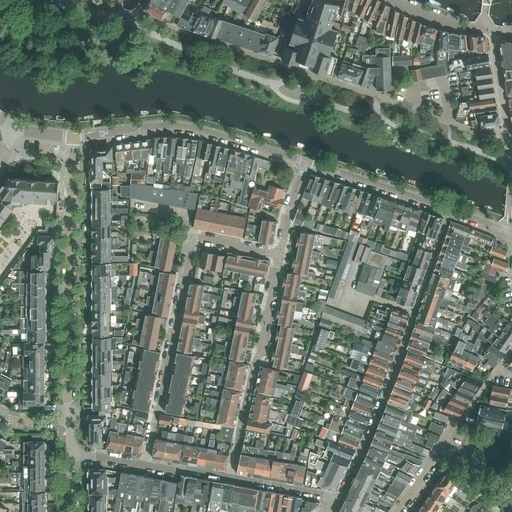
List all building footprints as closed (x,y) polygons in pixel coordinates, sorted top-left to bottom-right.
[(170,12),(149,0),(148,0),(144,9),(148,11),(149,14),(153,16),(155,16),(162,20),(166,21),(170,12)] [(149,0),(170,12),(177,15),(177,16),(187,21),(191,15),(193,12),(199,0),(149,0)] [(242,16),(243,14),(247,7),(250,0),(223,0),(222,3),(227,6),(230,8),(237,12),(242,16)] [(251,18),(255,21),(256,20),(264,5),(268,7),(271,0),(270,0),(250,0),(247,7),(243,14),(247,16),(251,18)] [(311,70),(331,76),(338,57),(329,55),(337,30),(331,28),(332,27),(333,22),(339,6),(339,5),(322,0),(311,0),(304,20),(298,18),(289,44),(294,45),(292,49),(287,48),(282,60),(296,64),(297,60),(313,65),(311,70)] [(350,0),(340,0),(339,5),(339,6),(344,8),(341,17),(344,18),(347,9),(350,0)] [(350,0),(347,9),(344,18),(348,20),(351,11),(357,13),(360,0),(350,0)] [(372,0),(360,0),(357,13),(356,14),(365,19),(372,0)] [(373,24),(381,2),(378,0),(372,0),(365,19),(373,24)] [(390,7),(381,2),(373,24),(383,30),(385,22),(386,20),(384,19),(388,13),(390,7)] [(206,16),(210,9),(204,5),(198,14),(191,29),(199,32),(206,16)] [(399,13),(394,9),(392,8),(386,20),(385,22),(387,23),(384,35),(395,37),(399,13)] [(206,16),(199,32),(208,35),(216,17),(215,17),(217,12),(210,9),(206,16)] [(187,21),(177,16),(173,23),(177,25),(191,29),(198,14),(193,12),(191,15),(187,21)] [(408,18),(399,13),(395,37),(404,39),(408,18)] [(241,46),(248,48),(254,30),(247,28),(251,18),(247,16),(245,20),(243,27),(237,45),(241,46)] [(216,17),(208,35),(216,38),(222,20),(221,19),(216,17)] [(416,21),(408,18),(404,39),(412,41),(416,21)] [(262,23),(261,25),(272,28),(273,25),(274,23),(271,22),(268,23),(267,23),(266,20),(263,19),(263,22),(262,23)] [(227,41),(230,32),(233,23),(227,21),(224,20),(222,20),(216,38),(220,39),(227,41)] [(412,42),(421,44),(423,44),(426,35),(422,34),(423,25),(416,21),(412,41),(411,42),(412,42)] [(237,45),(243,27),(233,23),(230,32),(227,41),(237,45)] [(421,44),(420,51),(425,51),(425,47),(428,46),(433,47),(437,30),(424,25),(423,25),(422,34),(426,35),(423,44),(421,44)] [(254,30),(248,48),(254,50),(254,51),(258,52),(265,34),(254,30)] [(448,32),(440,31),(437,53),(437,63),(443,62),(448,61),(448,32)] [(271,33),(267,32),(260,51),(265,53),(266,55),(269,56),(271,54),(272,55),(275,45),(276,45),(278,41),(277,40),(279,37),(270,34),(271,33)] [(460,34),(448,32),(448,61),(443,62),(444,66),(449,65),(452,64),(452,61),(461,59),(461,49),(460,34)] [(461,49),(470,50),(469,35),(460,34),(461,49)] [(476,50),(478,50),(477,36),(469,35),(470,50),(476,50)] [(478,50),(476,50),(476,56),(488,53),(486,39),(484,37),(477,36),(478,50)] [(511,42),(501,40),(499,42),(503,67),(511,67),(511,42)] [(377,90),(381,90),(381,93),(387,93),(387,90),(391,90),(390,66),(390,47),(376,48),(376,54),(370,54),(370,73),(371,73),(376,73),(377,90)] [(451,73),(490,65),(488,53),(476,56),(462,59),(462,62),(452,64),(449,65),(451,73)] [(363,62),(361,66),(362,66),(358,82),(366,85),(370,73),(370,54),(363,55),(363,62)] [(351,69),(353,64),(343,60),(338,77),(339,78),(339,79),(342,80),(343,79),(347,81),(349,75),(348,74),(350,68),(351,69)] [(444,66),(443,62),(437,63),(437,65),(411,70),(414,81),(425,79),(447,75),(446,73),(444,66)] [(361,66),(353,64),(351,69),(350,68),(348,74),(349,75),(347,81),(352,82),(352,83),(355,84),(356,83),(357,84),(358,82),(362,66),(361,66)] [(475,70),(477,80),(492,77),(490,68),(475,70)] [(477,80),(478,89),(493,87),(492,77),(477,80)] [(493,87),(478,89),(480,99),(495,97),(493,87)] [(496,105),(495,98),(470,102),(460,103),(456,118),(463,118),(467,117),(466,110),(473,109),(474,109),(496,105)] [(474,109),(474,116),(497,113),(496,105),(474,109)] [(498,116),(497,113),(470,117),(472,128),(475,129),(484,127),(486,129),(490,128),(491,126),(497,125),(499,123),(499,117),(498,116)] [(153,155),(157,155),(160,137),(151,138),(148,162),(153,162),(153,155)] [(160,171),(162,157),(162,155),(166,155),(168,137),(160,137),(157,155),(156,170),(160,171)] [(166,155),(165,164),(169,164),(170,157),(171,157),(171,155),(175,155),(177,138),(168,137),(166,155)] [(187,138),(179,138),(176,164),(180,164),(179,176),(183,176),(187,138)] [(187,138),(183,176),(190,177),(191,171),(184,170),(185,165),(189,165),(190,158),(194,159),(197,140),(187,138)] [(150,140),(140,141),(140,161),(141,161),(140,162),(143,163),(143,161),(147,162),(150,140)] [(140,161),(140,141),(132,142),(132,156),(134,163),(137,163),(137,161),(140,161)] [(132,142),(123,143),(123,156),(125,165),(126,173),(130,173),(129,169),(128,169),(128,165),(134,164),(134,163),(132,156),(132,142)] [(208,166),(212,144),(204,142),(200,158),(197,157),(193,176),(199,177),(202,164),(208,166)] [(123,143),(115,144),(116,160),(116,166),(125,165),(123,156),(123,143)] [(221,147),(212,144),(208,166),(204,181),(209,182),(211,169),(216,170),(221,147)] [(221,147),(216,170),(224,171),(225,167),(229,149),(221,147)] [(91,160),(102,160),(106,160),(107,172),(109,175),(112,175),(111,148),(92,150),(91,152),(91,160)] [(235,174),(236,170),(240,152),(231,149),(225,176),(227,176),(228,173),(231,174),(229,179),(232,180),(230,187),(242,189),(243,183),(234,181),(235,174)] [(236,170),(246,173),(250,155),(240,152),(236,170)] [(250,155),(246,173),(243,183),(242,189),(241,197),(240,197),(239,203),(243,204),(246,204),(245,202),(244,202),(245,198),(244,197),(245,190),(247,190),(250,179),(255,181),(258,167),(260,158),(250,155)] [(267,161),(260,158),(258,167),(265,169),(267,161)] [(102,160),(91,160),(91,187),(111,187),(110,183),(102,183),(102,160)] [(131,183),(144,184),(145,174),(132,173),(132,176),(131,183)] [(302,198),(312,201),(320,177),(311,174),(303,195),(302,198)] [(321,204),(323,199),(324,197),(330,180),(320,177),(312,201),(314,201),(321,204)] [(0,226),(14,208),(12,207),(13,203),(20,204),(19,205),(57,207),(59,182),(51,181),(43,180),(43,181),(21,180),(21,179),(13,179),(8,179),(0,189),(0,226)] [(333,200),(334,199),(340,183),(330,180),(324,197),(329,199),(328,203),(327,205),(331,206),(332,204),(333,200)] [(130,198),(136,199),(139,184),(130,183),(130,198)] [(341,207),(343,202),(349,186),(340,183),(334,199),(333,200),(338,202),(335,211),(339,213),(340,209),(341,207)] [(136,199),(143,200),(146,185),(139,184),(136,199)] [(152,186),(146,185),(143,200),(149,201),(152,186)] [(121,186),(121,196),(130,196),(130,186),(121,186)] [(152,186),(149,201),(156,203),(158,189),(154,188),(154,186),(152,186)] [(283,200),(285,192),(283,191),(283,190),(270,186),(269,191),(254,187),(247,207),(260,211),(264,212),(266,203),(281,208),(283,200)] [(348,212),(357,189),(349,186),(343,202),(340,210),(348,212)] [(110,201),(117,201),(117,196),(110,196),(110,189),(93,189),(93,190),(92,191),(92,195),(93,196),(93,201),(110,201)] [(165,189),(158,189),(156,203),(162,204),(165,189)] [(162,204),(169,205),(172,189),(170,189),(170,190),(165,189),(162,204)] [(172,189),(169,205),(175,206),(178,190),(172,189)] [(357,213),(364,191),(357,189),(349,211),(356,214),(357,213)] [(185,191),(178,190),(175,206),(181,207),(185,191)] [(188,209),(191,193),(185,191),(181,207),(188,209)] [(368,209),(372,194),(364,191),(356,214),(355,217),(364,219),(365,217),(368,209)] [(188,209),(194,210),(198,194),(191,193),(188,209)] [(366,218),(370,219),(369,222),(368,226),(372,227),(373,224),(373,223),(377,212),(382,197),(374,194),(369,209),(366,218)] [(380,225),(381,224),(384,215),(385,215),(390,200),(382,197),(377,212),(373,223),(377,224),(380,225)] [(398,203),(390,200),(385,215),(384,215),(381,224),(386,225),(384,231),(387,232),(390,225),(392,218),(398,203)] [(110,213),(117,213),(127,214),(126,209),(110,209),(110,201),(93,201),(93,202),(92,203),(92,207),(93,208),(93,213),(110,213)] [(397,228),(405,205),(398,203),(392,218),(390,225),(397,228)] [(405,205),(397,228),(405,231),(404,233),(405,234),(413,208),(405,205)] [(193,227),(209,231),(212,211),(197,208),(193,227)] [(415,229),(422,211),(413,208),(405,234),(407,234),(414,237),(416,232),(414,231),(415,229)] [(209,231),(226,234),(230,215),(212,211),(209,231)] [(306,215),(297,212),(293,222),(302,226),(306,215)] [(423,244),(424,240),(433,215),(424,212),(416,236),(421,237),(419,243),(423,244)] [(110,213),(93,213),(93,214),(92,216),(92,219),(93,220),(93,225),(110,225),(117,225),(128,225),(128,216),(122,216),(122,221),(110,221),(110,213)] [(230,215),(226,234),(242,237),(246,218),(230,215)] [(424,240),(423,244),(431,247),(430,250),(432,251),(443,219),(433,215),(424,240)] [(315,222),(305,218),(302,226),(312,229),(315,222)] [(254,229),(275,233),(277,222),(263,219),(261,227),(252,225),(251,229),(254,229)] [(470,237),(492,246),(496,247),(496,239),(493,237),(451,221),(448,229),(467,236),(470,237)] [(93,233),(93,237),(110,237),(121,237),(121,232),(110,232),(110,225),(93,225),(93,226),(92,226),(92,233),(93,233)] [(324,226),(323,231),(331,234),(333,228),(324,226)] [(334,228),(332,234),(339,236),(341,231),(334,228)] [(275,233),(254,229),(253,233),(260,235),(258,242),(272,245),(275,233)] [(448,229),(445,238),(467,247),(469,243),(470,237),(448,229)] [(42,236),(38,236),(38,243),(43,243),(43,255),(43,256),(50,256),(52,256),(52,255),(54,253),(54,248),(56,246),(56,243),(54,241),(54,236),(53,236),(53,231),(45,230),(42,230),(42,236)] [(307,241),(314,243),(314,239),(322,240),(323,236),(301,231),(300,237),(298,236),(296,244),(303,245),(303,243),(307,244),(307,241)] [(160,240),(159,246),(174,249),(177,238),(154,234),(153,238),(160,240)] [(93,245),(93,249),(110,249),(117,249),(117,244),(110,244),(110,237),(93,237),(93,238),(92,238),(92,245),(93,245)] [(365,243),(367,239),(359,237),(359,238),(357,242),(360,243),(365,245),(370,247),(371,245),(365,243)] [(445,238),(442,246),(459,253),(461,249),(469,252),(470,248),(467,247),(445,238)] [(349,239),(346,247),(355,251),(357,251),(360,244),(360,243),(357,242),(349,239)] [(297,252),(318,256),(319,252),(312,251),(314,243),(307,241),(307,244),(303,243),(303,245),(296,244),(296,247),(298,247),(297,252)] [(383,245),(375,242),(374,246),(373,248),(373,249),(381,252),(383,247),(383,245)] [(357,252),(354,261),(358,263),(359,263),(360,260),(361,261),(365,262),(367,255),(370,247),(360,244),(357,251),(357,252)] [(151,251),(150,255),(172,260),(174,249),(159,246),(157,252),(151,251)] [(417,252),(415,257),(429,261),(432,252),(413,246),(412,250),(417,252)] [(442,246),(439,255),(465,264),(467,260),(458,257),(459,253),(442,246)] [(507,252),(496,247),(492,246),(490,253),(505,259),(507,252)] [(346,247),(344,252),(353,255),(355,251),(346,247)] [(110,249),(93,249),(93,250),(92,250),(92,257),(93,257),(93,261),(128,261),(128,256),(116,256),(113,256),(110,253),(110,251),(110,249)] [(371,251),(366,265),(383,270),(386,262),(387,257),(371,251)] [(199,267),(210,269),(213,254),(202,252),(199,267)] [(234,272),(238,255),(227,252),(223,276),(227,277),(228,270),(234,272)] [(318,261),(318,256),(297,252),(296,257),(294,257),(293,260),(299,261),(299,263),(303,264),(303,266),(309,268),(310,259),(318,261)] [(344,252),(342,257),(353,261),(355,256),(353,255),(344,252)] [(398,253),(396,257),(406,261),(408,255),(398,252),(398,253)] [(213,254),(210,269),(221,271),(224,256),(213,254)] [(43,256),(43,255),(32,255),(32,269),(48,269),(50,266),(50,256),(43,256)] [(172,260),(150,255),(149,259),(156,261),(155,267),(170,270),(172,260)] [(243,280),(248,257),(238,255),(234,272),(240,273),(239,280),(243,280)] [(439,255),(436,263),(453,269),(455,266),(466,269),(467,265),(465,264),(439,255)] [(255,276),(259,259),(248,257),(243,280),(248,281),(249,275),(255,276)] [(342,257),(341,262),(351,266),(353,261),(342,257)] [(408,264),(426,270),(429,261),(415,257),(414,261),(409,259),(408,264)] [(493,261),(487,259),(486,263),(506,271),(509,264),(494,258),(493,261)] [(266,278),(269,261),(259,259),(255,276),(266,278)] [(299,261),(293,260),(292,267),(294,268),(293,273),(309,276),(315,277),(315,273),(308,271),(309,268),(303,266),(303,264),(299,263),(299,261)] [(402,261),(399,269),(423,277),(426,270),(408,264),(402,261)] [(341,262),(339,267),(349,271),(351,266),(341,262)] [(93,275),(111,275),(111,268),(119,268),(119,263),(93,263),(93,268),(92,270),(92,273),(93,275)] [(453,269),(436,263),(433,272),(463,283),(464,278),(460,276),(461,272),(453,269)] [(366,265),(364,264),(362,271),(371,274),(368,284),(373,285),(377,287),(383,270),(366,265)] [(497,268),(490,265),(487,273),(494,275),(497,268)] [(339,267),(337,272),(347,276),(349,271),(339,267)] [(404,276),(403,279),(420,285),(423,277),(399,269),(398,274),(399,274),(404,276)] [(151,279),(174,284),(176,273),(160,270),(159,277),(152,275),(152,274),(139,271),(138,277),(142,278),(151,279)] [(27,271),(27,283),(44,283),(46,282),(46,276),(44,275),(44,271),(27,271)] [(371,274),(362,271),(360,276),(369,279),(371,274)] [(494,282),(496,277),(482,271),(479,277),(493,282),(495,283),(494,282)] [(284,277),(283,284),(289,285),(290,283),(294,284),(294,282),(300,283),(301,279),(308,280),(309,276),(293,273),(288,272),(287,277),(284,277)] [(337,272),(335,277),(346,281),(347,276),(337,272)] [(455,281),(433,273),(429,283),(452,291),(453,289),(454,285),(455,281)] [(123,280),(123,275),(111,275),(93,275),(93,280),(92,282),(92,285),(93,286),(93,287),(111,287),(111,280),(123,280)] [(369,279),(360,276),(358,280),(363,282),(368,284),(369,279)] [(335,277),(333,282),(344,286),(346,281),(335,277)] [(388,283),(392,284),(418,292),(420,285),(403,279),(402,283),(397,281),(389,278),(388,283)] [(157,285),(156,291),(172,295),(174,284),(151,279),(150,284),(157,285)] [(363,282),(358,280),(355,290),(360,292),(363,282)] [(190,282),(188,294),(218,300),(220,300),(222,288),(215,287),(214,295),(203,293),(204,285),(190,282)] [(283,292),(283,293),(298,295),(305,297),(306,292),(299,291),(300,283),(294,282),(294,284),(290,283),(289,285),(283,284),(282,287),(285,288),(284,292),(283,292)] [(333,282),(332,287),(342,291),(344,286),(333,282)] [(368,284),(363,282),(360,292),(365,293),(368,284)] [(12,283),(12,288),(18,288),(27,287),(27,295),(45,294),(46,293),(46,287),(44,286),(44,283),(27,283),(18,283),(12,283)] [(429,283),(426,292),(449,300),(449,298),(443,296),(444,292),(451,294),(452,291),(429,283)] [(482,283),(480,289),(487,291),(492,286),(482,283)] [(373,285),(368,284),(365,293),(369,295),(373,285)] [(399,290),(398,294),(415,300),(418,292),(392,284),(390,287),(399,290)] [(377,287),(373,285),(369,295),(374,297),(377,287)] [(111,287),(93,287),(93,292),(92,294),(92,297),(93,299),(111,299),(116,299),(116,287),(111,287)] [(332,287),(330,292),(340,296),(342,291),(332,287)] [(386,290),(383,289),(379,288),(376,295),(383,297),(386,290)] [(487,291),(480,289),(473,298),(480,300),(485,294),(487,291)] [(235,297),(234,301),(254,305),(257,293),(242,290),(241,298),(235,297)] [(147,296),(147,300),(170,305),(172,295),(156,291),(155,298),(147,296)] [(330,292),(328,297),(339,301),(340,296),(330,292)] [(426,292),(423,302),(446,309),(446,307),(440,305),(441,301),(448,303),(447,304),(459,308),(459,309),(470,313),(473,309),(466,306),(449,300),(426,292)] [(281,304),(303,308),(304,303),(296,302),(298,295),(283,293),(281,304)] [(45,294),(27,295),(18,295),(18,297),(18,300),(27,301),(27,306),(45,306),(46,305),(46,299),(45,298),(45,294)] [(188,294),(186,305),(200,308),(201,301),(217,304),(218,300),(188,294)] [(415,300),(398,294),(397,298),(390,295),(389,299),(412,308),(415,300)] [(111,311),(111,299),(93,299),(93,304),(92,306),(92,309),(93,310),(93,311),(111,311)] [(170,305),(147,300),(146,305),(153,306),(152,313),(167,316),(170,305)] [(239,306),(238,314),(252,316),(254,305),(234,301),(233,305),(239,306)] [(423,302),(420,311),(442,318),(443,317),(436,314),(437,311),(452,317),(454,312),(446,309),(423,302)] [(303,308),(281,304),(282,304),(281,309),(278,308),(277,311),(284,313),(283,315),(288,316),(287,318),(293,319),(295,311),(302,312),(303,308)] [(186,305),(184,316),(204,320),(205,316),(199,315),(200,308),(186,305)] [(27,318),(45,318),(46,317),(46,311),(45,310),(45,306),(27,306),(27,318)] [(330,308),(325,306),(321,318),(326,320),(330,308)] [(335,310),(330,308),(326,320),(331,321),(335,310)] [(384,311),(383,315),(407,323),(410,315),(393,309),(391,314),(384,311)] [(339,312),(335,310),(331,321),(335,323),(339,312)] [(111,323),(111,311),(93,311),(93,315),(92,315),(92,323),(111,323)] [(129,322),(133,323),(159,327),(161,317),(146,314),(144,320),(135,318),(136,312),(132,311),(129,322)] [(278,325),(281,325),(299,329),(302,329),(313,331),(315,326),(300,323),(300,324),(292,323),(293,319),(287,318),(288,316),(283,315),(284,313),(277,311),(276,319),(279,319),(278,325)] [(416,321),(439,329),(439,327),(432,324),(434,320),(454,327),(455,323),(442,319),(442,318),(420,311),(416,321)] [(344,313),(339,312),(335,323),(340,325),(344,313)] [(349,315),(344,313),(340,325),(345,327),(349,315)] [(252,316),(238,314),(236,321),(230,319),(229,323),(250,327),(252,316)] [(354,317),(349,315),(345,327),(350,329),(354,317)] [(389,321),(387,325),(404,331),(407,323),(383,315),(382,318),(389,321)] [(184,316),(181,328),(196,330),(197,323),(203,325),(204,320),(184,316)] [(359,319),(354,317),(350,329),(355,330),(359,319)] [(490,320),(503,330),(511,336),(511,324),(508,322),(506,326),(493,317),(490,320)] [(45,318),(27,318),(15,318),(15,322),(21,322),(21,329),(27,329),(45,329),(46,328),(46,323),(45,322),(45,318)] [(365,321),(359,319),(355,330),(360,332),(362,329),(365,321)] [(510,346),(511,343),(511,336),(503,330),(490,320),(487,324),(488,326),(490,328),(488,330),(492,333),(498,337),(510,346)] [(416,321),(413,331),(442,341),(444,338),(440,337),(433,334),(434,332),(440,334),(441,335),(447,337),(448,333),(442,331),(416,321)] [(111,323),(92,323),(92,331),(93,331),(93,335),(123,335),(124,330),(111,330),(111,323)] [(143,329),(141,335),(157,338),(159,327),(133,323),(132,327),(143,329)] [(235,328),(233,336),(248,339),(250,327),(229,323),(229,327),(235,328)] [(277,330),(276,337),(282,338),(282,336),(286,337),(287,335),(293,336),(294,332),(301,334),(302,329),(299,329),(281,325),(280,330),(277,330)] [(401,339),(404,331),(387,325),(386,329),(374,325),(372,329),(377,331),(401,339)] [(181,328),(179,339),(200,343),(208,344),(208,340),(194,338),(196,330),(181,328)] [(45,329),(27,329),(27,341),(45,341),(46,340),(46,334),(45,333),(45,329)] [(398,348),(401,339),(377,331),(377,332),(379,333),(378,334),(383,336),(381,341),(396,347),(398,348)] [(436,350),(437,348),(430,345),(431,341),(441,345),(442,341),(413,331),(410,340),(436,350)] [(505,353),(510,346),(498,337),(492,333),(487,340),(493,344),(505,353)] [(476,340),(464,368),(472,371),(480,353),(479,352),(477,356),(474,355),(476,349),(476,350),(480,340),(485,342),(487,340),(480,334),(476,340)] [(157,338),(141,335),(140,341),(133,340),(132,344),(155,349),(157,338)] [(278,341),(277,346),(298,350),(306,352),(307,348),(299,346),(292,344),(293,336),(287,335),(286,337),(282,336),(282,338),(276,337),(275,340),(278,341)] [(226,342),(225,346),(246,350),(248,339),(233,336),(232,343),(226,342)] [(94,349),(110,349),(110,342),(117,342),(117,337),(93,337),(94,342),(92,344),(92,347),(94,349)] [(456,364),(464,368),(476,340),(469,337),(466,343),(456,364)] [(200,343),(179,339),(177,350),(191,353),(193,345),(199,347),(200,343)] [(393,355),(396,347),(381,341),(378,340),(375,348),(393,355)] [(436,350),(410,340),(406,349),(442,363),(443,358),(438,356),(437,358),(427,354),(428,351),(435,353),(436,350)] [(448,360),(456,364),(466,343),(458,340),(448,360)] [(23,343),(24,356),(44,355),(45,355),(46,354),(46,349),(45,348),(43,348),(43,343),(23,343)] [(486,354),(483,357),(489,360),(491,357),(498,363),(505,353),(491,343),(484,353),(486,354)] [(246,350),(225,346),(224,350),(231,351),(229,359),(243,361),(246,350)] [(273,351),(273,354),(278,355),(278,357),(282,358),(282,360),(288,361),(290,353),(297,354),(298,350),(277,346),(276,351),(273,351)] [(140,358),(149,360),(159,362),(160,352),(142,348),(140,358)] [(375,348),(372,356),(390,364),(393,355),(375,348)] [(94,361),(110,361),(110,354),(125,354),(125,350),(119,349),(110,349),(94,349),(94,354),(92,356),(92,359),(94,361)] [(356,351),(353,359),(354,359),(386,372),(390,364),(372,356),(372,357),(356,351)] [(194,360),(195,356),(177,352),(175,362),(184,364),(193,365),(194,360)] [(404,360),(432,371),(435,363),(407,352),(404,360)] [(278,355),(273,354),(271,361),(274,362),(273,367),(294,371),(295,367),(287,365),(288,361),(282,360),(282,358),(278,357),(278,355)] [(44,355),(24,356),(24,367),(44,367),(44,366),(45,367),(46,365),(46,361),(45,360),(44,360),(44,355)] [(0,375),(1,374),(6,364),(11,364),(11,357),(7,357),(6,363),(3,362),(0,366),(0,375)] [(140,358),(138,368),(157,372),(159,362),(149,360),(140,358)] [(351,367),(365,373),(383,380),(386,372),(354,359),(351,367)] [(429,380),(432,371),(404,360),(401,369),(429,380)] [(110,361),(94,361),(94,366),(92,368),(92,371),(94,372),(94,373),(110,373),(110,366),(122,366),(123,361),(110,361)] [(220,363),(219,367),(247,374),(249,365),(230,361),(229,366),(220,363)] [(193,365),(184,364),(175,362),(173,372),(191,376),(192,371),(193,365)] [(226,377),(226,378),(245,382),(247,374),(219,367),(215,367),(210,365),(209,370),(218,372),(218,371),(222,372),(221,376),(226,377)] [(261,366),(259,375),(277,379),(290,382),(291,378),(278,375),(279,371),(261,366)] [(44,367),(24,367),(24,379),(44,379),(44,378),(45,378),(46,377),(46,373),(45,372),(44,372),(44,367)] [(136,378),(145,380),(155,382),(157,372),(138,368),(136,378)] [(449,368),(445,377),(448,379),(451,374),(454,370),(449,368)] [(429,380),(401,369),(398,377),(425,388),(429,380)] [(311,374),(304,371),(301,379),(308,382),(311,374)] [(190,380),(191,376),(173,372),(171,382),(180,384),(189,386),(190,380)] [(110,373),(94,373),(94,378),(92,379),(92,383),(94,385),(110,385),(110,378),(117,378),(117,376),(120,376),(121,373),(110,373)] [(365,373),(362,381),(380,388),(383,380),(365,373)] [(484,382),(462,373),(458,380),(463,383),(479,389),(484,382)] [(1,374),(0,375),(0,392),(3,394),(11,379),(1,374)] [(245,382),(226,378),(226,377),(221,376),(215,375),(214,379),(218,380),(217,385),(243,391),(245,382)] [(259,375),(257,383),(286,390),(294,392),(295,388),(285,385),(276,383),(277,379),(259,375)] [(380,388),(362,381),(350,377),(347,385),(377,397),(380,388)] [(425,388),(398,377),(394,385),(422,396),(425,388)] [(136,378),(134,388),(153,392),(155,382),(145,380),(136,378)] [(458,390),(474,396),(479,389),(463,383),(458,380),(457,378),(454,382),(450,379),(448,382),(452,385),(458,390)] [(24,379),(24,391),(44,391),(44,390),(45,390),(46,389),(46,384),(45,383),(44,383),(44,379),(24,379)] [(308,382),(301,379),(297,388),(302,390),(305,391),(308,382)] [(189,386),(180,384),(171,382),(169,392),(187,396),(188,391),(189,386)] [(455,393),(453,396),(469,403),(474,396),(458,390),(452,385),(448,382),(445,385),(446,386),(455,393)] [(286,390),(257,383),(255,392),(273,396),(274,391),(285,394),(286,390)] [(110,385),(94,385),(94,390),(92,391),(92,395),(94,397),(110,397),(110,390),(119,390),(119,385),(110,385)] [(417,397),(418,395),(394,385),(391,393),(416,403),(417,401),(415,400),(416,398),(410,396),(411,394),(417,397)] [(493,386),(491,394),(508,398),(511,399),(511,389),(493,386)] [(372,408),(376,399),(346,387),(343,396),(347,398),(372,408)] [(132,398),(141,400),(151,402),(153,392),(134,388),(132,398)] [(209,394),(222,397),(240,401),(242,392),(224,388),(223,393),(210,390),(209,394)] [(453,396),(448,393),(445,390),(443,389),(437,398),(439,399),(439,400),(442,396),(444,397),(445,396),(447,397),(451,399),(448,403),(464,410),(469,403),(453,396)] [(45,396),(44,396),(44,391),(24,391),(19,391),(19,409),(38,409),(37,404),(44,404),(44,403),(45,403),(46,402),(46,397),(45,396)] [(186,400),(187,396),(169,392),(167,402),(176,404),(185,406),(186,400)] [(416,403),(391,393),(388,402),(414,412),(418,404),(416,403)] [(252,402),(271,406),(280,408),(281,404),(272,402),(273,398),(254,394),(252,402)] [(508,398),(491,394),(489,403),(511,407),(511,399),(508,398)] [(110,397),(94,397),(94,402),(92,403),(92,407),(94,408),(94,409),(110,409),(110,401),(112,401),(112,397),(110,397)] [(202,401),(206,402),(220,405),(239,410),(240,401),(222,397),(221,401),(203,397),(202,401)] [(305,400),(299,398),(295,397),(292,406),(302,409),(305,400)] [(432,401),(430,400),(425,397),(421,406),(426,408),(428,409),(432,401)] [(130,408),(149,411),(151,402),(141,400),(132,398),(130,408)] [(347,398),(344,406),(369,416),(372,408),(347,398)] [(185,406),(176,404),(167,402),(165,412),(183,416),(184,411),(185,406)] [(218,414),(237,418),(239,410),(220,405),(211,403),(206,402),(206,406),(219,409),(218,413),(218,414)] [(271,406),(252,402),(250,411),(278,416),(280,417),(285,417),(287,412),(281,410),(280,413),(279,412),(270,410),(271,406)] [(448,403),(446,403),(445,404),(447,405),(445,408),(441,406),(439,409),(458,417),(464,410),(448,403)] [(387,404),(383,413),(412,424),(413,424),(414,422),(409,420),(410,418),(403,416),(404,411),(387,404)] [(478,414),(494,418),(504,420),(506,411),(505,411),(480,405),(478,414)] [(302,409),(292,406),(289,414),(299,418),(302,409)] [(344,406),(340,414),(366,424),(369,416),(344,406)] [(237,418),(218,414),(218,413),(201,409),(200,413),(217,417),(216,422),(235,426),(237,418)] [(88,415),(88,427),(101,427),(101,428),(106,427),(106,420),(112,420),(114,411),(98,411),(98,415),(88,415)] [(280,417),(278,416),(250,411),(249,419),(267,423),(268,418),(279,421),(280,417)] [(362,433),(366,424),(340,414),(333,411),(331,416),(346,422),(344,426),(362,433)] [(135,418),(147,421),(148,414),(136,412),(135,418)] [(449,417),(436,412),(433,418),(446,423),(449,417)] [(383,413),(380,421),(404,430),(406,426),(409,427),(417,430),(418,426),(417,426),(412,424),(383,413)] [(160,414),(159,423),(169,425),(171,417),(160,414)] [(502,430),(504,420),(494,418),(478,414),(476,424),(492,427),(502,430)] [(123,452),(132,454),(135,435),(131,434),(133,420),(129,419),(127,433),(123,452)] [(249,419),(247,428),(269,433),(270,428),(278,430),(279,425),(267,423),(249,419)] [(106,449),(115,451),(118,432),(114,431),(116,422),(112,421),(108,440),(106,449)] [(380,421),(377,429),(400,439),(401,436),(398,435),(398,434),(404,437),(406,439),(412,442),(415,435),(404,430),(380,421)] [(135,435),(132,454),(140,456),(144,437),(139,436),(141,423),(137,422),(135,435)] [(283,422),(281,426),(291,430),(293,426),(292,425),(283,422)] [(441,436),(444,429),(445,427),(432,422),(428,430),(433,432),(440,435),(441,436)] [(115,451),(123,452),(127,433),(122,433),(124,424),(120,423),(118,432),(115,451)] [(359,441),(362,433),(344,426),(343,430),(337,428),(335,432),(341,434),(359,441)] [(91,446),(106,449),(108,440),(101,440),(101,428),(101,427),(88,427),(88,444),(91,446)] [(322,427),(319,436),(355,450),(359,441),(341,434),(328,429),(322,427)] [(377,429),(373,438),(391,445),(392,442),(422,454),(424,448),(400,439),(377,429)] [(438,441),(440,435),(433,432),(428,430),(425,439),(428,440),(435,442),(434,443),(435,443),(436,441),(438,441)] [(152,458),(163,460),(168,432),(164,431),(162,440),(156,439),(152,458)] [(233,434),(221,431),(220,437),(224,438),(223,442),(231,443),(233,434)] [(172,433),(168,432),(163,460),(171,461),(175,443),(176,434),(172,433)] [(253,476),(261,478),(265,458),(266,450),(263,449),(266,434),(261,433),(260,440),(261,440),(253,476)] [(176,434),(175,443),(171,461),(179,463),(183,444),(185,435),(180,434),(176,434)] [(185,435),(183,444),(179,463),(188,464),(191,446),(193,437),(189,436),(185,435)] [(315,444),(334,451),(351,458),(355,450),(319,436),(318,436),(317,439),(315,444)] [(188,464),(196,466),(200,447),(195,446),(197,437),(193,437),(191,446),(188,464)] [(196,466),(205,467),(208,449),(204,448),(205,439),(201,438),(200,447),(196,466)] [(373,438),(370,446),(395,456),(419,466),(420,466),(422,461),(403,454),(389,449),(391,445),(373,438)] [(205,467),(213,469),(216,450),(212,450),(214,440),(210,440),(208,449),(205,467)] [(245,475),(253,476),(261,440),(260,440),(256,440),(253,456),(248,455),(245,475)] [(432,449),(434,443),(435,442),(428,440),(425,446),(432,449)] [(216,450),(213,469),(223,471),(225,469),(229,453),(224,452),(225,447),(222,447),(223,442),(218,441),(216,450)] [(27,454),(44,454),(44,449),(45,449),(46,448),(46,443),(45,442),(44,442),(24,442),(24,449),(3,449),(0,454),(27,454)] [(261,478),(269,480),(273,460),(276,445),(277,444),(272,443),(269,459),(265,458),(261,478)] [(286,483),(294,484),(297,465),(293,464),(297,444),(293,443),(292,451),(286,483)] [(318,455),(330,460),(347,467),(351,458),(334,451),(315,444),(313,448),(320,451),(318,455)] [(273,460),(269,480),(277,481),(281,462),(277,461),(280,446),(276,445),(273,460)] [(236,473),(245,475),(248,455),(244,455),(246,446),(243,446),(236,473)] [(370,446),(367,454),(384,462),(386,457),(407,466),(406,468),(416,472),(419,466),(395,456),(370,446)] [(297,465),(294,484),(302,486),(309,449),(304,448),(302,456),(299,455),(297,465)] [(277,481),(286,483),(292,451),(288,450),(285,462),(281,462),(277,481)] [(27,454),(24,454),(24,461),(24,466),(44,466),(44,462),(45,462),(46,460),(46,456),(45,455),(44,455),(44,454),(27,454)] [(363,463),(380,471),(405,484),(407,485),(411,477),(398,472),(397,474),(382,467),(384,462),(367,454),(363,463)] [(315,464),(326,468),(344,475),(347,467),(330,460),(328,464),(317,460),(315,464)] [(323,476),(340,484),(344,475),(326,468),(315,464),(309,461),(308,466),(325,472),(323,476)] [(363,463),(359,470),(402,491),(402,490),(405,484),(389,476),(380,471),(363,463)] [(44,466),(24,466),(24,478),(44,478),(44,473),(45,473),(47,472),(46,468),(45,466),(44,466)] [(448,467),(441,477),(454,485),(461,476),(448,467)] [(90,469),(90,481),(107,481),(107,482),(111,482),(111,478),(106,478),(106,477),(105,477),(105,470),(90,469)] [(340,484),(323,476),(307,470),(304,486),(334,492),(336,490),(340,484)] [(359,470),(356,477),(373,485),(375,482),(389,488),(388,489),(399,494),(402,491),(359,470)] [(121,473),(118,490),(117,494),(117,498),(114,511),(119,511),(121,498),(122,490),(126,491),(129,474),(121,473)] [(137,476),(129,474),(126,491),(130,492),(129,500),(133,501),(134,493),(137,476)] [(183,504),(188,477),(180,475),(175,502),(183,504)] [(142,494),(145,477),(137,476),(134,493),(133,501),(132,508),(135,508),(138,493),(142,494)] [(147,511),(153,479),(145,477),(142,494),(141,501),(145,501),(143,511),(147,511)] [(185,495),(183,504),(188,504),(192,505),(193,497),(197,479),(188,477),(185,495)] [(356,477),(352,484),(382,498),(383,495),(378,493),(371,489),(373,485),(356,477)] [(435,486),(435,487),(447,495),(448,495),(451,489),(468,501),(471,497),(454,485),(441,477),(435,486)] [(44,478),(24,478),(24,484),(20,484),(20,485),(11,485),(11,490),(44,490),(44,485),(45,485),(47,484),(47,479),(45,478),(44,478)] [(161,480),(153,479),(147,511),(146,511),(150,511),(152,504),(156,504),(158,497),(161,480)] [(200,505),(205,480),(197,479),(193,497),(190,511),(195,511),(197,504),(200,505)] [(163,511),(169,481),(161,480),(158,497),(161,498),(158,511),(163,511)] [(205,480),(200,505),(198,511),(202,511),(205,499),(210,500),(213,482),(205,480)] [(90,481),(90,494),(104,494),(112,494),(117,494),(118,490),(112,490),(107,490),(107,482),(107,481),(90,481)] [(172,507),(174,500),(177,483),(169,481),(163,511),(167,511),(168,506),(172,507)] [(213,482),(210,500),(208,510),(217,511),(219,501),(221,502),(225,484),(213,482)] [(468,485),(488,499),(490,495),(470,482),(468,485)] [(508,483),(499,491),(503,495),(506,492),(511,487),(508,483)] [(228,511),(229,511),(231,504),(234,485),(225,484),(221,502),(219,511),(228,511)] [(352,484),(349,492),(366,500),(368,496),(382,503),(382,504),(390,508),(393,504),(382,498),(352,484)] [(234,485),(231,504),(229,511),(237,511),(239,505),(242,487),(234,485)] [(245,511),(247,507),(250,489),(242,487),(239,505),(237,511),(245,511)] [(435,487),(429,496),(442,504),(448,495),(447,495),(435,487)] [(250,489),(247,507),(245,511),(254,511),(258,490),(250,489)] [(258,511),(259,509),(264,510),(267,492),(258,490),(254,511),(258,511)] [(45,492),(28,492),(28,504),(45,504),(45,503),(46,502),(46,497),(45,496),(45,492)] [(272,511),(276,493),(267,492),(264,510),(268,511),(272,511)] [(349,492),(346,499),(370,510),(373,511),(386,511),(376,507),(372,505),(372,507),(364,504),(366,500),(349,492)] [(280,511),(284,495),(276,493),(272,511),(280,511)] [(90,494),(90,511),(104,511),(104,502),(105,502),(105,496),(104,496),(104,494),(90,494)] [(289,511),(292,496),(284,495),(280,511),(289,511)] [(289,511),(298,511),(301,498),(292,496),(289,511)] [(423,505),(433,511),(436,511),(442,504),(429,496),(423,505)] [(346,499),(342,506),(355,511),(360,511),(361,511),(364,511),(369,511),(370,510),(346,499)] [(477,507),(479,508),(485,502),(482,499),(476,505),(477,507)] [(303,501),(300,511),(309,511),(311,502),(303,501)] [(311,502),(309,511),(318,511),(320,504),(311,502)]
